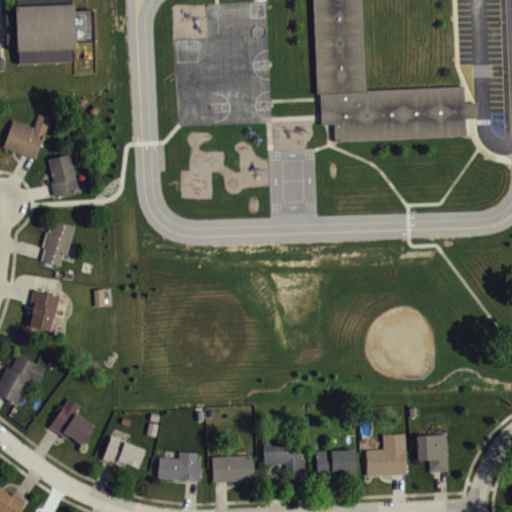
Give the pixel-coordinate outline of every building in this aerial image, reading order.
[(71,0),(72,8),(94,8),(94,39),(74,40),(74,59),(19,61),(18,42),(7,42),(6,13),(16,12),(16,0),(71,0)] [(362,0),(367,89),(464,85),(466,134),(335,139),(335,123),(322,123),(321,97),(321,92),(315,92),(312,0),(362,0)] [(12,119),(2,147),(36,159),(51,117),(38,112),(33,126),(12,119)] [(49,169),(52,181),(50,182),(54,196),(79,190),(68,153),(45,158),(49,169)] [(40,260),(43,247),(41,246),(45,230),(48,231),(52,219),(73,225),(66,253),(62,253),(59,265),(40,260)] [(29,304),(33,289),(58,295),(53,315),(51,315),(47,330),(28,325),(33,304),(29,304)] [(0,396),(0,376),(5,366),(9,368),(17,353),(44,367),(37,381),(30,377),(15,404),(0,396)] [(48,426),(68,397),(81,405),(76,413),(93,425),(81,444),(69,436),(67,439),(48,426)] [(365,449),(366,474),(405,472),(403,432),(381,433),(381,449),(365,449)] [(110,434),(101,458),(124,467),(125,463),(136,467),(143,448),(110,434)] [(415,435),(415,458),(428,459),(428,471),(446,470),(445,434),(415,435)] [(263,463),(285,463),(285,476),(303,475),(303,459),(298,459),(297,436),(262,437),(263,463)] [(315,449),(352,449),(353,475),(316,475),(315,449)] [(158,456),(156,477),(198,480),(200,460),(195,459),(196,451),(177,450),(177,458),(158,456)] [(210,456),(212,482),(251,479),(250,453),(210,456)] [(0,511),(0,487),(10,495),(13,492),(24,500),(16,511),(17,511),(0,511)]
